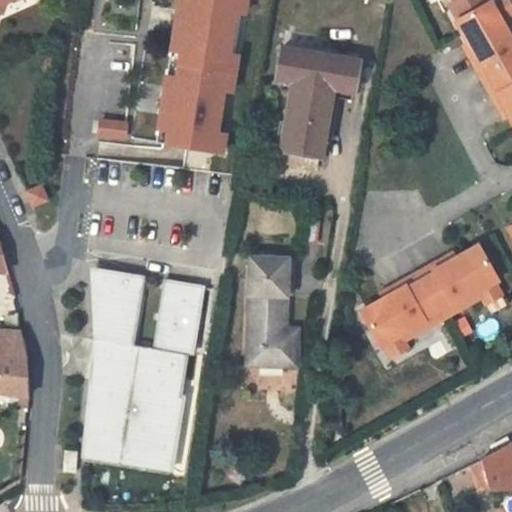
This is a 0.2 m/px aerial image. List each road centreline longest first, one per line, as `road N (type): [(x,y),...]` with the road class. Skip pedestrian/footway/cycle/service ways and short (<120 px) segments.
road 1 (unclassified): [(31,511),(46,368),(26,272),(0,211)]
road 2 (tertiary): [(511,393),(282,511)]
road 3 (residential): [(511,176),(391,240)]
